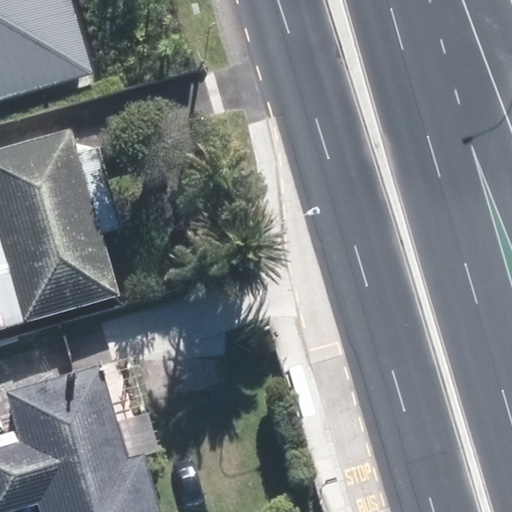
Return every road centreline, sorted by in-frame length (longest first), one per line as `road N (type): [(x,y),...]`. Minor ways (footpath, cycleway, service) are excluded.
road 1 (secondary): [(423,511),(352,89)]
road 2 (secondary): [(352,89),(511,396)]
